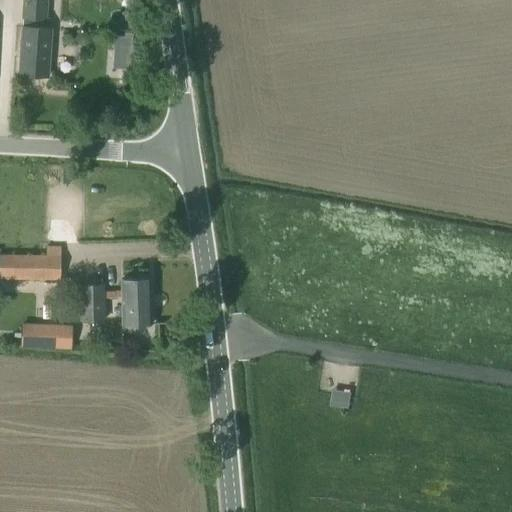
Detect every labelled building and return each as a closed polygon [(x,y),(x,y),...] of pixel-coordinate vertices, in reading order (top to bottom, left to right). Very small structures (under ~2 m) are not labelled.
[(21,28),(17,76),(46,78),(50,30),(32,29),(33,19),(44,20),(45,0),(23,0),(21,28)] [(1,259),(1,278),(59,278),(59,260),(1,259)] [(120,284),(78,284),(78,322),(103,322),(103,300),(120,300),(121,326),(150,325),(150,279),(120,279),(120,284)] [(71,327),(22,326),(21,348),(71,349),(71,327)] [(347,396),(331,394),(329,403),(345,406),(347,396)]
